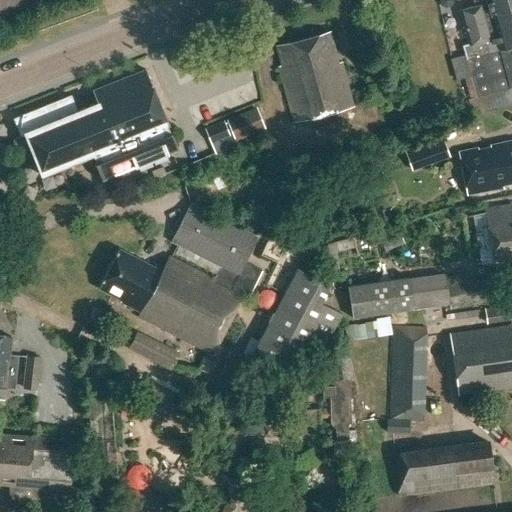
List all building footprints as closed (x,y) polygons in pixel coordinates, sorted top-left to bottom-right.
[(0,0),(0,16),(31,0),(0,0)] [(511,0),(473,0),(475,6),(460,10),(469,43),(462,45),(476,97),(467,99),(472,116),(511,105),(511,0)] [(355,106),(334,31),(273,48),(294,123),(355,106)] [(69,163),(70,166),(94,156),(96,162),(95,162),(102,180),(178,149),(145,70),(92,91),(97,102),(76,111),(70,95),(13,118),(20,135),(25,134),(41,175),(69,163)] [(226,118),(235,140),(265,127),(256,105),(226,118)] [(204,127),(210,143),(229,135),(223,119),(204,127)] [(404,149),(410,170),(446,158),(440,137),(404,149)] [(511,140),(493,145),(493,147),(481,149),(481,147),(457,152),(466,195),(502,188),(502,185),(511,183),(511,140)] [(137,316),(211,353),(240,296),(247,299),(261,270),(244,261),(256,237),(190,204),(171,241),(220,266),(213,280),(167,257),(161,271),(118,249),(98,288),(120,299),(119,302),(139,312),(137,316)] [(511,204),(483,209),(493,268),(511,265),(511,206),(511,207),(511,204)] [(386,226),(381,206),(375,208),(379,228),(386,226)] [(380,240),(385,250),(404,242),(399,232),(380,240)] [(327,243),(328,272),(339,271),(338,250),(354,246),(352,236),(327,243)] [(479,269),(445,275),(443,262),(405,268),(405,265),(347,275),(352,306),(481,284),(479,269)] [(325,274),(317,288),(329,295),(337,281),(325,274)] [(505,306),(485,310),(486,323),(511,319),(511,307),(505,308),(505,306)] [(511,325),(448,335),(457,395),(511,387),(511,325)] [(391,327),(389,420),(386,420),(386,432),(408,433),(408,420),(421,421),(424,328),(391,327)] [(135,334),(129,347),(170,368),(177,355),(135,334)] [(9,356),(11,337),(0,336),(0,388),(13,389),(17,356),(9,356)] [(309,391),(310,424),(314,424),(316,456),(349,454),(348,423),(350,423),(349,379),(351,378),(347,352),(329,355),(334,385),(309,391)] [(22,388),(36,390),(40,357),(25,355),(22,388)] [(137,400),(173,418),(183,399),(147,381),(137,400)] [(0,483),(8,484),(9,502),(79,498),(77,481),(69,480),(73,441),(0,435),(0,483)] [(411,452),(393,455),(398,496),(417,493),(411,452)]
